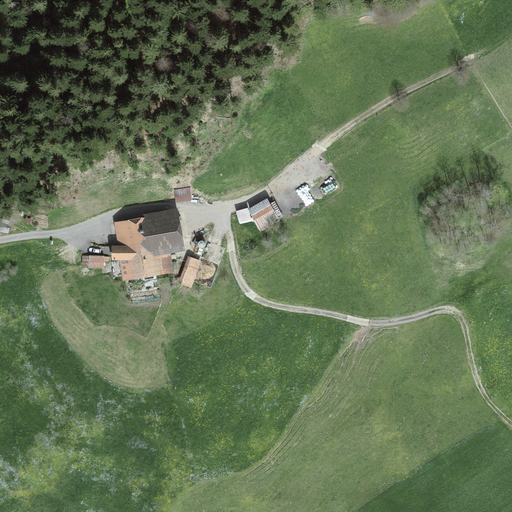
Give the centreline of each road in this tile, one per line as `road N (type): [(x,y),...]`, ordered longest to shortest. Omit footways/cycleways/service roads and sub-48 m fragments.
road 1 (track): [(511,423),(485,399),(455,304),(378,320),(256,299),(240,275),(226,204)]
road 2 (unclassified): [(316,150),(241,202),(129,211),(71,230),(0,239)]
road 3 (track): [(511,32),(316,150)]
